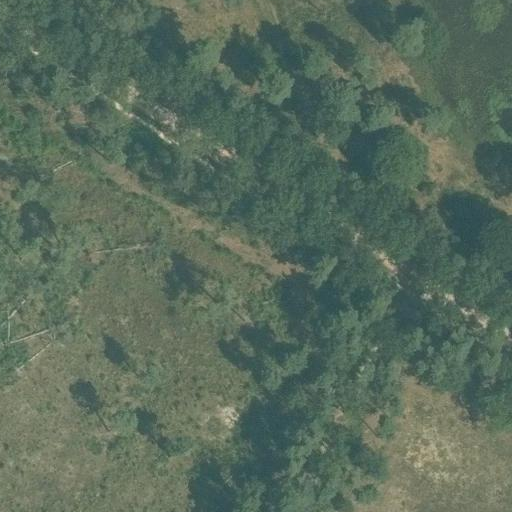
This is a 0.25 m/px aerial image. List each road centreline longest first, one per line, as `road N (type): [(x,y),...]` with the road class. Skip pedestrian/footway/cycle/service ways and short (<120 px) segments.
road 1 (track): [(314,220),(0,15)]
road 2 (track): [(305,511),(413,284)]
road 3 (track): [(511,349),(314,220)]
